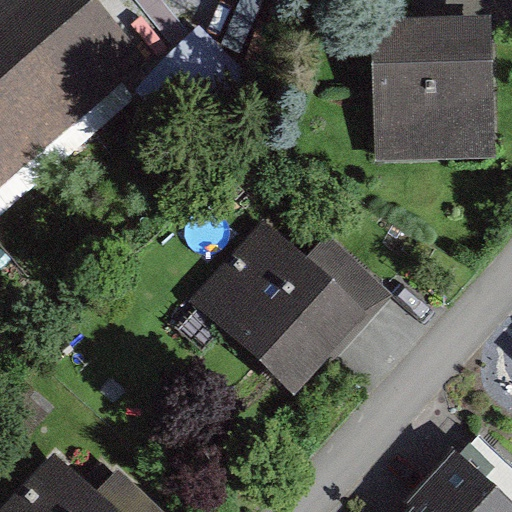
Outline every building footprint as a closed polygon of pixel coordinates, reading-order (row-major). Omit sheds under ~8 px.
[(76,0),(10,0),(0,9),(0,182),(134,66),(76,0)] [(488,156),(482,29),(366,34),(372,162),(488,156)] [(303,265),(265,229),(192,305),(287,396),(382,296),(325,242),(303,265)] [(511,511),(511,508),(452,460),(409,511),(511,511)] [(89,502),(51,466),(5,511),(146,511),(111,478),(89,502)]
